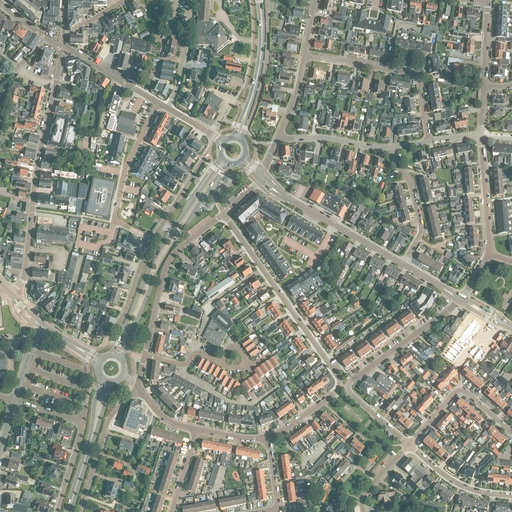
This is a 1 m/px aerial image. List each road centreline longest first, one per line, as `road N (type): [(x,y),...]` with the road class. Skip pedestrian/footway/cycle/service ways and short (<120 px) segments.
road 1 (residential): [(408,445),(348,386),(462,299)]
road 2 (secondary): [(119,356),(162,261),(229,163)]
road 3 (residential): [(55,82),(25,271),(9,293)]
road 4 (residential): [(340,385),(223,215)]
road 5 (residential): [(429,142),(415,75),(304,56)]
road 6 (residential): [(144,355),(173,255),(223,215)]
road 7 (secondary): [(236,138),(258,74),(259,0)]
road 8 (residential): [(79,511),(109,418),(137,385)]
road 9 (residential): [(511,432),(458,392),(408,445)]
road 10 (residential): [(402,264),(421,230),(410,184),(387,148)]
road 11 (residential): [(158,103),(123,172),(114,220)]
road 12 (residential): [(489,255),(481,135)]
road 13 (residential): [(162,224),(118,324),(121,334)]
